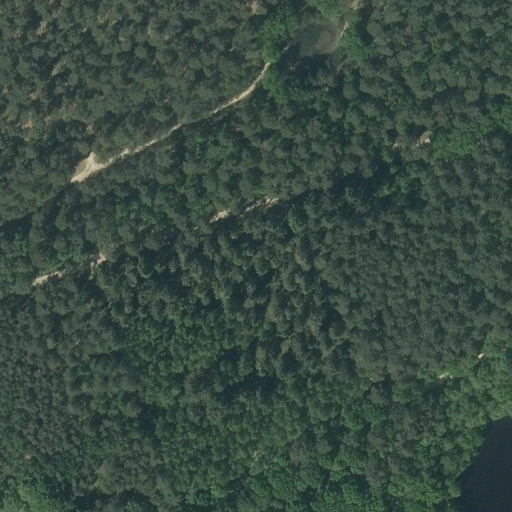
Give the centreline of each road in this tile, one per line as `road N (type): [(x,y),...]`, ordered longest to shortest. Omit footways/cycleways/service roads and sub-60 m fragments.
road 1 (track): [(0,288),(511,107)]
road 2 (track): [(185,511),(511,342)]
road 3 (track): [(0,120),(61,101),(85,107),(111,160)]
